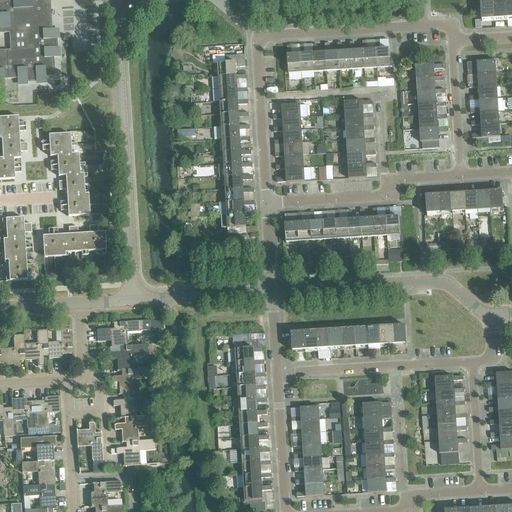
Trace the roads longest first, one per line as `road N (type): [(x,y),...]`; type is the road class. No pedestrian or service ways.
road 1 (residential): [(263,206),(253,47),(260,37),(448,24),(452,38)]
road 2 (unclassified): [(130,296),(110,2)]
road 3 (tertiary): [(271,288),(424,277),(497,315)]
road 4 (residential): [(263,206),(371,201),(404,179),(462,176)]
road 5 (residential): [(276,373),(469,362)]
road 6 (tertiary): [(130,296),(271,288)]
road 7 (residential): [(462,176),(452,38)]
road 8 (residential): [(276,373),(286,511)]
road 9 (residential): [(469,362),(477,492)]
